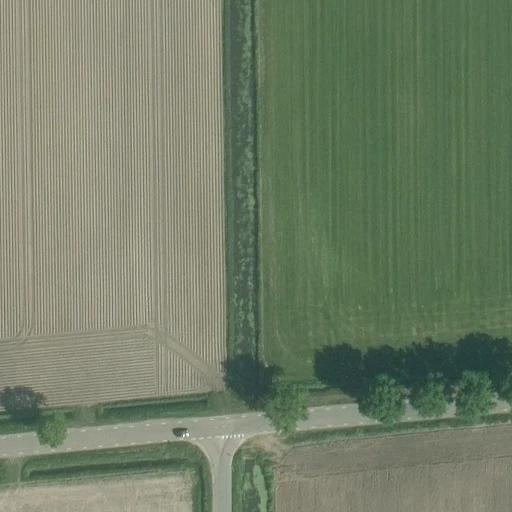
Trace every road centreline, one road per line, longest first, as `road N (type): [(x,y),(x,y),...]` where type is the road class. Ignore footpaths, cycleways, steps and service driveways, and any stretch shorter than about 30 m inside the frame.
road 1 (tertiary): [(222,427),(511,401)]
road 2 (tertiary): [(0,447),(222,427)]
